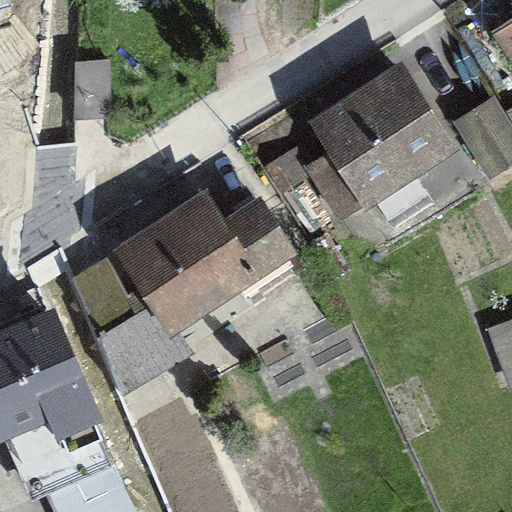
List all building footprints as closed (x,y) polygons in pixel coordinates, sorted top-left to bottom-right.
[(511,6),(489,22),(511,56),(511,6)] [(402,49),(306,110),(317,128),(264,162),(282,190),(311,172),(337,213),(372,191),(393,225),(430,202),(423,191),(429,186),(415,164),(458,138),(402,49)] [(74,63),(76,122),(112,121),(110,62),(74,63)] [(488,174),(511,159),(511,119),(494,91),(452,116),(488,174)] [(207,176),(104,244),(109,250),(71,272),(121,392),(193,350),(176,319),(299,241),(261,185),(224,207),(207,176)] [(51,316),(0,338),(0,421),(32,494),(48,487),(114,458),(51,316)] [(511,316),(487,326),(511,389),(511,388),(511,316)] [(138,511),(114,458),(48,487),(58,511),(138,511)]
